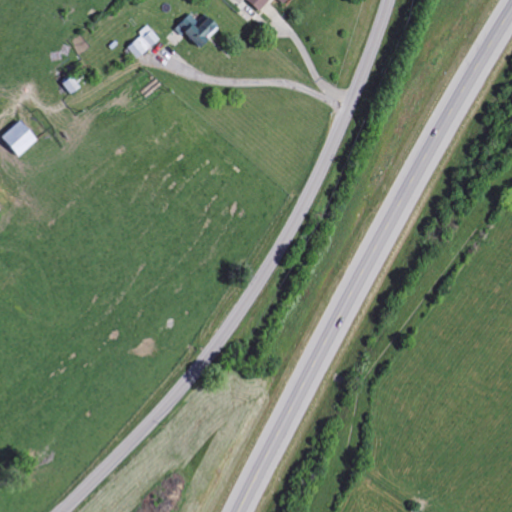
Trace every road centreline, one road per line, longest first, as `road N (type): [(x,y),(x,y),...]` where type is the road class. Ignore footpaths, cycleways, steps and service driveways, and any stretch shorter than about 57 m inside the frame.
road 1 (tertiary): [(61,511),(188,382),(238,315),(322,167),(388,0)]
road 2 (trunk): [(240,511),(362,273),(511,12)]
